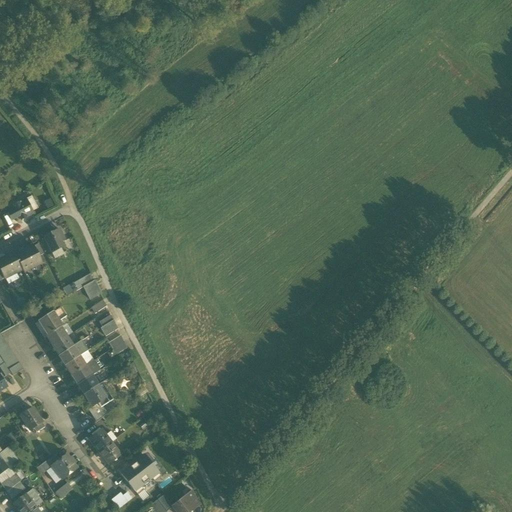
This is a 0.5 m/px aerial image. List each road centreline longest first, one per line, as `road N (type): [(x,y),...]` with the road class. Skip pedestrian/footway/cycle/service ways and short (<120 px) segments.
road 1 (track): [(218,511),(511,172)]
road 2 (residential): [(103,482),(64,428),(44,381),(0,410)]
road 3 (track): [(72,205),(51,156),(0,92)]
